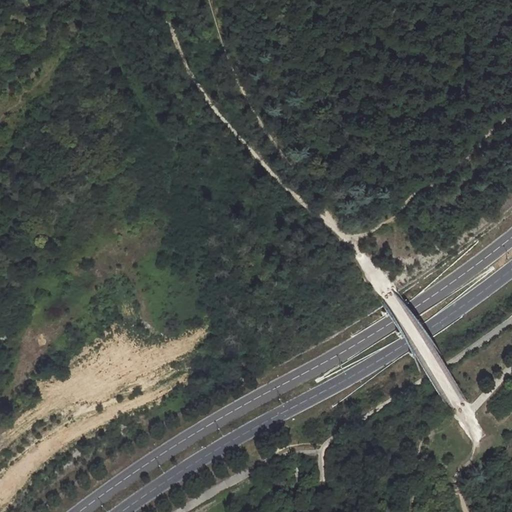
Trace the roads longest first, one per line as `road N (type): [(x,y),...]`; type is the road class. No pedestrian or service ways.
road 1 (primary): [(511,237),(432,296),(150,462),(82,511)]
road 2 (primary): [(125,511),(511,269)]
